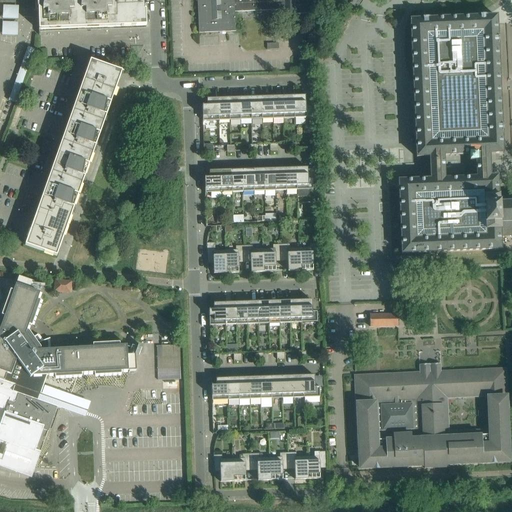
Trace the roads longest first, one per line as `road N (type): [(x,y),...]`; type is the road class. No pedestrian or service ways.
road 1 (residential): [(200,495),(326,491)]
road 2 (residential): [(187,83),(311,79)]
road 3 (residential): [(194,288),(317,284)]
road 4 (residential): [(196,372),(319,368)]
road 5 (residential): [(200,495),(196,372)]
road 6 (residential): [(194,288),(190,165)]
road 7 (residential): [(190,165),(311,161)]
